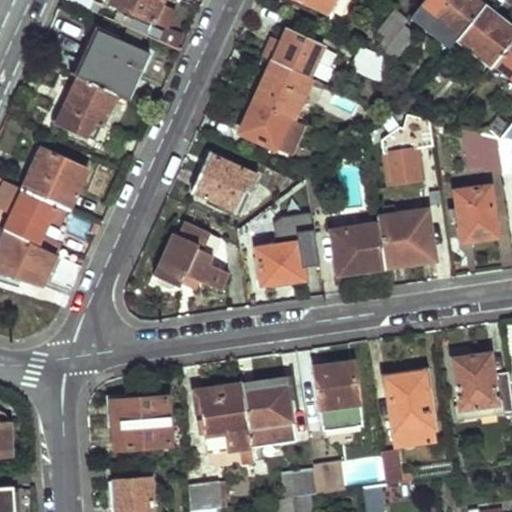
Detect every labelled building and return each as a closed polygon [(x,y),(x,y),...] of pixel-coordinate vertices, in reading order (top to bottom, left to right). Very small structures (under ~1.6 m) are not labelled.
[(175,9),(161,2),(162,0),(111,0),(111,2),(167,27),(175,9)] [(338,0),(297,0),(331,16),(338,0)] [(483,5),(477,0),(444,0),(434,14),(460,34),(483,5)] [(511,40),(511,27),(483,5),(460,34),(457,38),(491,66),(496,61),(511,40)] [(406,19),(394,9),(377,32),(381,51),(402,24),(406,19)] [(460,34),(434,14),(421,30),(447,50),(457,38),(460,34)] [(413,33),(402,24),(381,51),(392,61),(413,33)] [(126,99),(147,53),(96,29),(75,75),(77,76),(115,94),(126,99)] [(322,47),(287,30),(272,61),(308,77),(322,47)] [(511,40),(496,61),(511,75),(511,78),(509,83),(511,84),(511,40)] [(389,87),(382,57),(360,46),(351,68),(389,87)] [(308,77),(272,61),(254,101),(289,117),(292,119),(311,78),(308,77)] [(54,121),(93,140),(115,94),(77,76),(65,104),(62,102),(54,121)] [(254,101),(240,132),(274,149),(282,132),(289,117),(254,101)] [(379,140),(387,186),(422,181),(417,149),(433,146),(429,120),(406,114),(403,128),(399,127),(379,140)] [(290,136),(298,121),(292,119),(289,117),(282,132),(290,136)] [(511,120),(498,139),(511,142),(511,120)] [(309,126),(298,121),(290,136),(301,142),(309,126)] [(481,134),(463,130),(468,169),(485,166),(486,172),(502,169),(498,139),(481,134)] [(503,173),(511,171),(511,142),(498,139),(502,169),(503,173)] [(69,210),(88,170),(42,148),(23,188),(58,205),(69,210)] [(258,175),(209,153),(192,191),(236,211),(245,191),(249,194),(258,175)] [(312,208),(327,206),(322,166),(307,177),(312,208)] [(497,236),(490,187),(455,192),(462,241),(497,236)] [(43,235),(58,205),(23,188),(11,216),(19,220),(13,234),(44,248),(56,254),(60,243),(43,235)] [(434,259),(427,210),(377,217),(378,225),(385,267),(434,259)] [(273,221),(275,244),(299,241),(302,266),(320,263),(312,212),(282,215),(273,221)] [(218,239),(180,222),(155,276),(183,291),(190,277),(218,291),(226,275),(204,265),(218,239)] [(338,273),(385,267),(378,225),(332,233),(338,273)] [(34,267),(44,248),(13,234),(4,230),(0,239),(0,263),(14,270),(11,277),(41,286),(47,272),(34,267)] [(302,266),(299,241),(275,244),(255,247),(260,285),(304,278),(302,266)] [(511,410),(511,404),(507,371),(493,373),(490,353),(452,358),(459,409),(475,407),(477,416),(511,410)] [(361,424),(354,362),(314,366),(322,429),(361,424)] [(432,440),(424,372),(385,377),(393,443),(413,441),(413,443),(432,440)] [(294,441),(284,376),(241,383),(252,461),(262,459),(260,445),(294,441)] [(252,461),(241,383),(201,389),(207,454),(241,448),(243,463),(252,461)] [(170,445),(166,397),(115,401),(118,426),(112,427),(114,449),(170,445)] [(0,459),(11,459),(9,428),(0,428),(0,459)] [(412,479),(411,475),(401,476),(397,450),(380,452),(385,483),(408,480),(412,479)] [(345,489),(340,460),(311,463),(312,468),(316,493),(345,489)] [(316,493),(312,468),(281,473),(285,498),(293,497),(308,494),(316,493)] [(155,511),(152,478),(112,481),(114,511),(155,511)] [(363,487),(365,511),(383,511),(382,501),(410,497),(408,480),(385,483),(380,484),(363,487)] [(223,507),(220,481),(189,485),(190,511),(192,511),(208,509),(223,507)] [(0,511),(14,511),(13,492),(0,493),(0,511)] [(294,511),(310,511),(308,494),(293,497),(294,511)] [(279,511),(294,511),(293,497),(285,498),(278,499),(279,511)]
